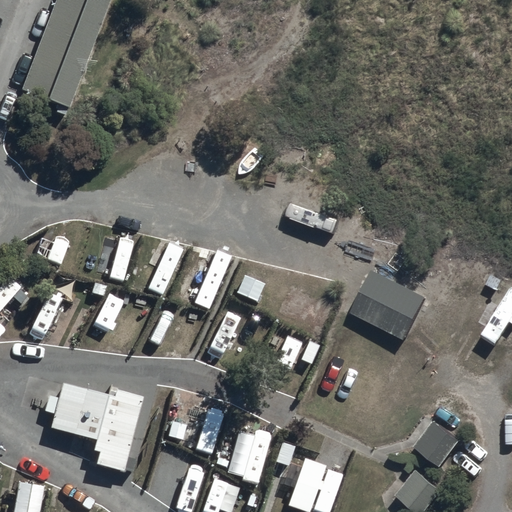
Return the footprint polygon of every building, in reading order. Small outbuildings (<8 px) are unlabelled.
[(101,0),(52,0),(18,88),(61,104),(101,0)] [(419,294),(369,269),(349,309),(399,334),(419,294)] [(226,311),(213,335),(231,344),(244,320),(226,311)] [(374,340),(359,333),(343,367),(381,385),(399,347),(376,336),(374,340)] [(64,376),(50,424),(98,437),(96,446),(101,448),(98,459),(128,467),(149,390),(112,380),(109,389),(64,376)] [(193,400),(183,430),(216,442),(227,411),(193,400)] [(456,440),(431,420),(411,445),(436,465),(456,440)] [(421,511),(439,489),(414,470),(394,495),(416,511),(421,511)]
